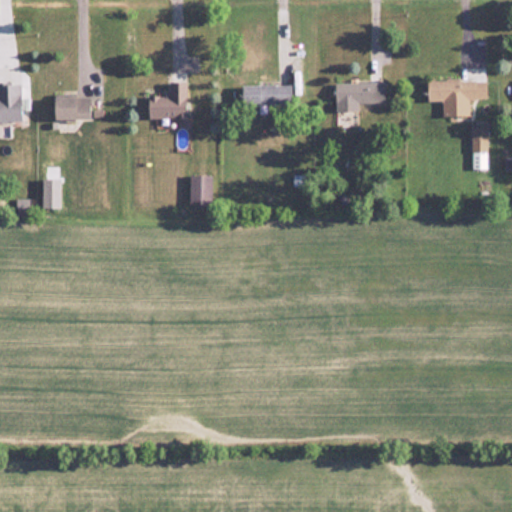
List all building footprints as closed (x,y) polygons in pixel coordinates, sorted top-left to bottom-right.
[(428,101),(443,101),(443,117),(469,116),(469,99),(487,98),(486,80),(428,80),(428,101)] [(0,122),(22,122),(21,82),(0,82),(0,122)] [(188,119),(187,82),(169,82),(169,95),(149,95),(149,119),(188,119)] [(358,113),(358,103),(385,103),(385,83),(335,83),(335,113),(358,113)] [(292,106),(292,85),(242,85),(242,106),(292,106)] [(91,96),(56,96),(56,120),(91,120),(91,96)] [(471,127),(471,168),(489,168),(489,127),(471,127)] [(212,205),(212,175),(190,175),(190,205),(212,205)] [(41,208),(60,208),(60,179),(41,178),(41,208)]
